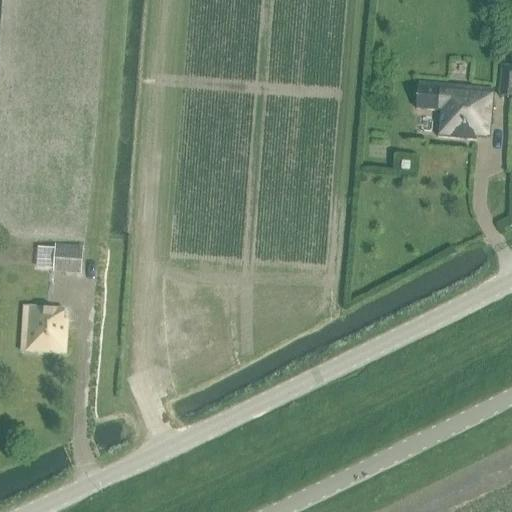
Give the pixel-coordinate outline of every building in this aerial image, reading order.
[(511,68),(503,68),(500,98),(511,99),(511,68)] [(416,110),(440,113),(438,138),(476,142),(476,139),(490,140),(494,91),(418,84),(416,110)] [(401,172),(412,173),(412,163),(401,162),(401,172)] [(54,270),(82,271),(83,248),(55,246),(54,270)] [(50,270),(50,247),(31,247),(30,270),(50,270)] [(66,323),(67,311),(29,308),(25,354),(68,357),(71,323),(66,323)] [(161,389),(200,379),(192,350),(153,360),(161,389)]
